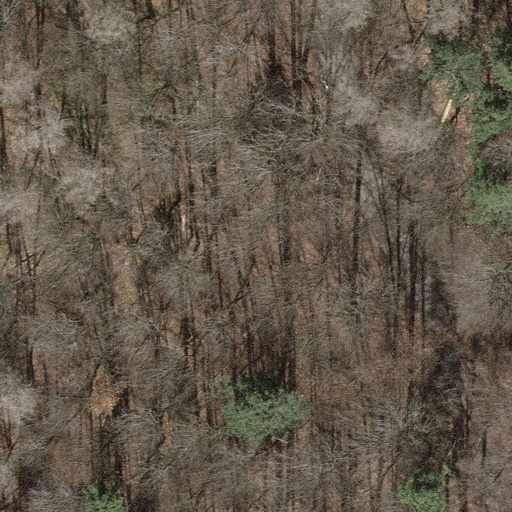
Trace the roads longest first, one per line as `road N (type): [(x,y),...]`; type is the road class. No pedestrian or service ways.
road 1 (track): [(319,0),(409,238),(511,307)]
road 2 (track): [(409,238),(506,511)]
